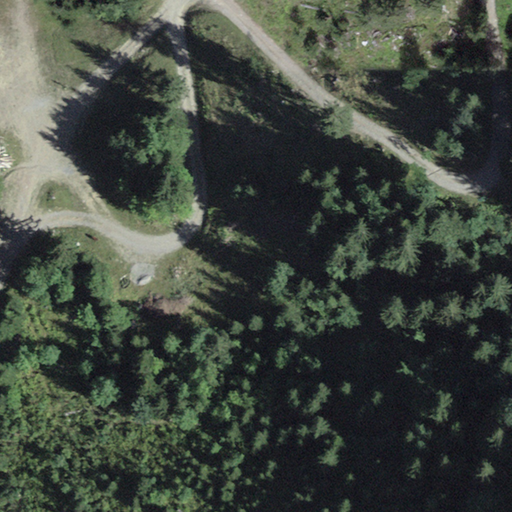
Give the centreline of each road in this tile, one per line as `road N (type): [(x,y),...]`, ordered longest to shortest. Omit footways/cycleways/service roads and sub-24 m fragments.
road 1 (track): [(0,270),(20,188),(47,138),(85,177),(115,235),(141,245),(189,230),(203,192),(173,7),(185,0)]
road 2 (track): [(221,0),(321,94),(454,181),(483,181),(501,156),(495,0)]
